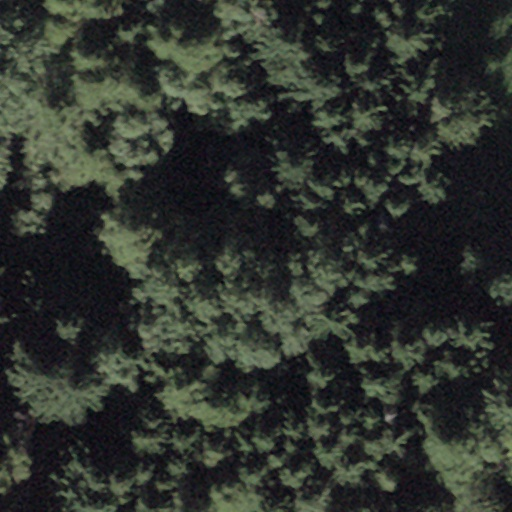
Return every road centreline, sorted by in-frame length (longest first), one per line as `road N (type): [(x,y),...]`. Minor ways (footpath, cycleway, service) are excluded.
road 1 (track): [(20,0),(0,181)]
road 2 (track): [(0,386),(39,474),(33,511)]
